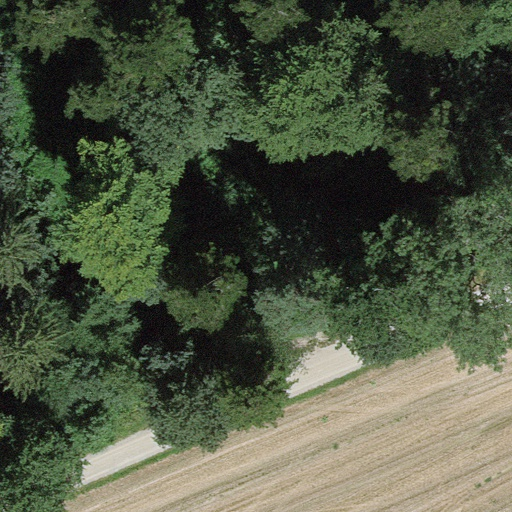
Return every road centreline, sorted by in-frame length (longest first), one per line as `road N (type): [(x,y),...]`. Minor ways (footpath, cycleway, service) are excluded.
road 1 (track): [(511,305),(175,428)]
road 2 (track): [(175,428),(0,504)]
